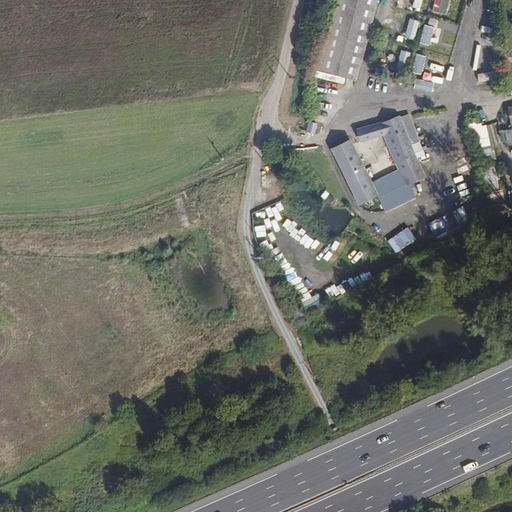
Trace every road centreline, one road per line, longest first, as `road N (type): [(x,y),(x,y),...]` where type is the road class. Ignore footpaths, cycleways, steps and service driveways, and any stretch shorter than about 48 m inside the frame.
road 1 (track): [(297,0),(239,229),(303,379),(380,511)]
road 2 (track): [(274,195),(262,199),(258,150),(104,212),(0,220)]
road 3 (motorway): [(511,384),(232,511)]
road 4 (motorway): [(340,511),(511,432)]
